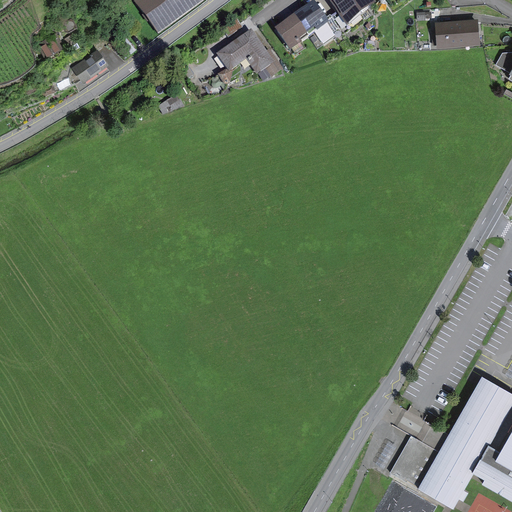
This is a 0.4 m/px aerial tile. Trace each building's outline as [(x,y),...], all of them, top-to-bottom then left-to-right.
[(143,0),(140,3),(160,31),(202,0),(143,0)] [(366,0),(333,0),(352,25),(374,9),(366,0)] [(311,34),(329,21),(314,1),(296,14),(311,34)] [(292,47),(311,34),(296,14),(278,27),(292,47)] [(439,22),(441,45),(481,41),(479,18),(439,22)] [(56,33),(36,45),(45,60),(63,49),(60,43),(62,42),(56,33)] [(250,55),(259,69),(272,60),(255,35),(227,54),(235,66),(250,55)] [(71,68),(82,84),(108,66),(97,50),(71,68)] [(53,58),(40,64),(46,78),(59,73),(53,58)] [(182,91),(169,98),(174,107),(187,100),(182,91)] [(418,434),(398,470),(456,502),(474,470),(511,491),(511,388),(488,375),(481,388),(446,449),(418,434)]
